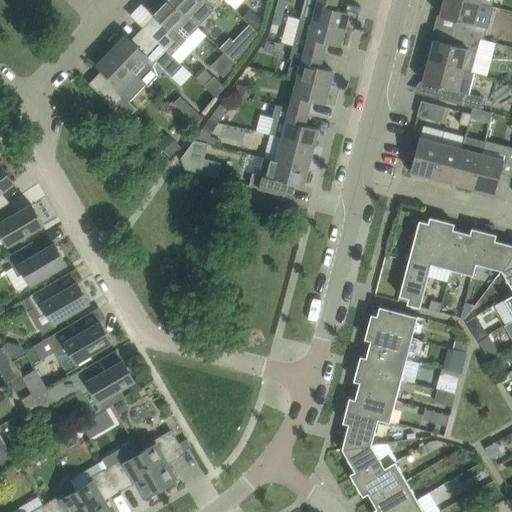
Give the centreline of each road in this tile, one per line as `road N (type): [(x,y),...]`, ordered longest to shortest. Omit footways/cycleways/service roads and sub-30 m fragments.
road 1 (residential): [(310,377),(149,336),(44,159),(49,122),(27,101)]
road 2 (tertiary): [(310,377),(406,0)]
road 3 (residential): [(27,101),(108,9)]
road 4 (residential): [(511,217),(395,186)]
